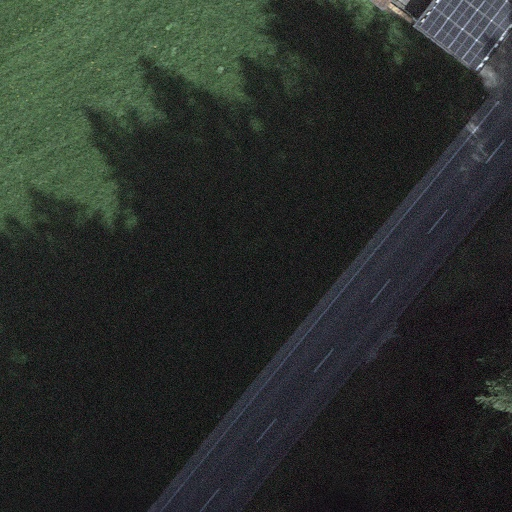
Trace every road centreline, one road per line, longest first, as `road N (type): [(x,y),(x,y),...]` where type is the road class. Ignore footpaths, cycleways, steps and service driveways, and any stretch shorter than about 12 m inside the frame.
road 1 (secondary): [(511,130),(198,511)]
road 2 (track): [(511,290),(331,351)]
